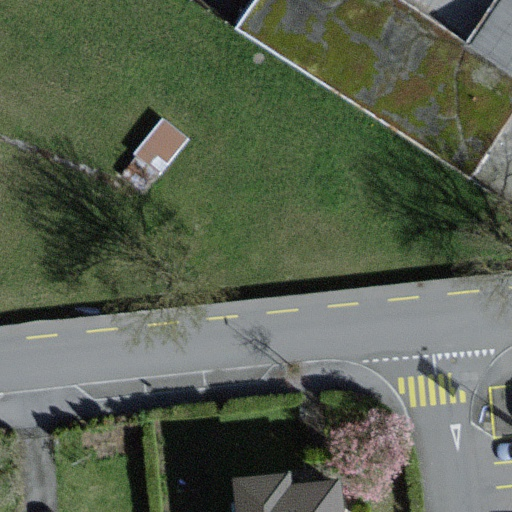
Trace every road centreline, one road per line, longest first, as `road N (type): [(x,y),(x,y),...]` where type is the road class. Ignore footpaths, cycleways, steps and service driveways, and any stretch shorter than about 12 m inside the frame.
road 1 (residential): [(431,322),(0,365)]
road 2 (residential): [(431,322),(451,511)]
